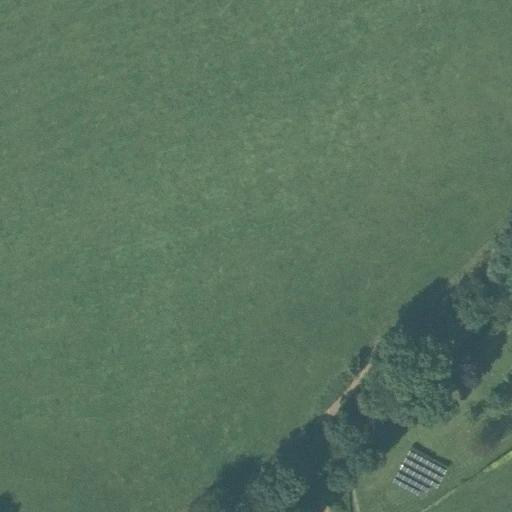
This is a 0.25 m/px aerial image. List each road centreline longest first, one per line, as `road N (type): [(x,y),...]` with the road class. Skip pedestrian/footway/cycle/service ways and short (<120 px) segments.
road 1 (track): [(307,482),(302,454),(319,420),(511,235)]
road 2 (track): [(511,295),(322,471),(260,511)]
